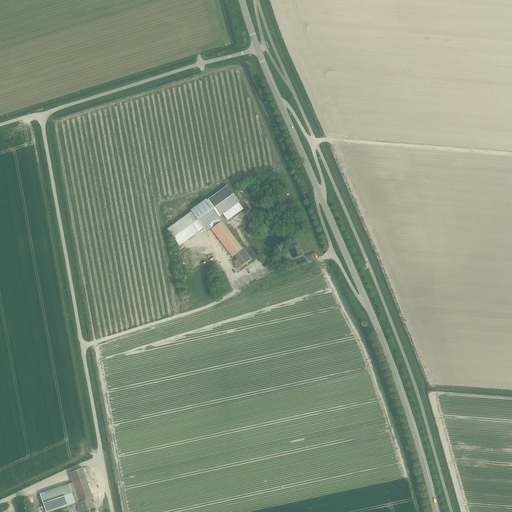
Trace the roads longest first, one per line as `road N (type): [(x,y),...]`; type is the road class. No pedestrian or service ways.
road 1 (unclassified): [(101,457),(39,115),(257,48)]
road 2 (secondary): [(436,511),(381,338),(257,48)]
road 3 (track): [(319,203),(359,294),(319,203)]
road 4 (track): [(324,139),(511,154)]
